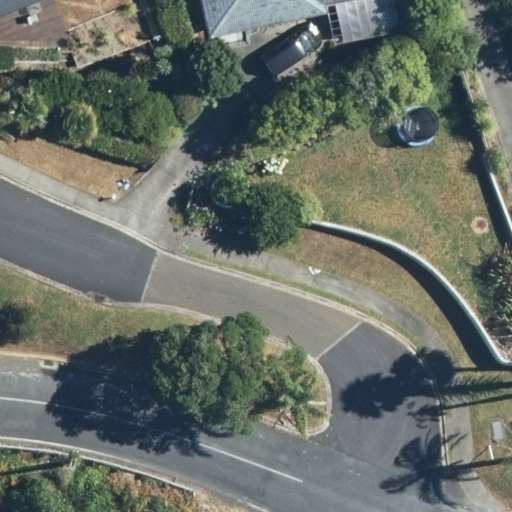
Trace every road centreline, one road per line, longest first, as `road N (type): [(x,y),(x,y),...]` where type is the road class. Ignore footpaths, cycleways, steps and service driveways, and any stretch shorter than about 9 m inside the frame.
road 1 (residential): [(372,498),(391,398),(383,365),(322,332),(49,241),(0,217)]
road 2 (residential): [(372,498),(0,394)]
